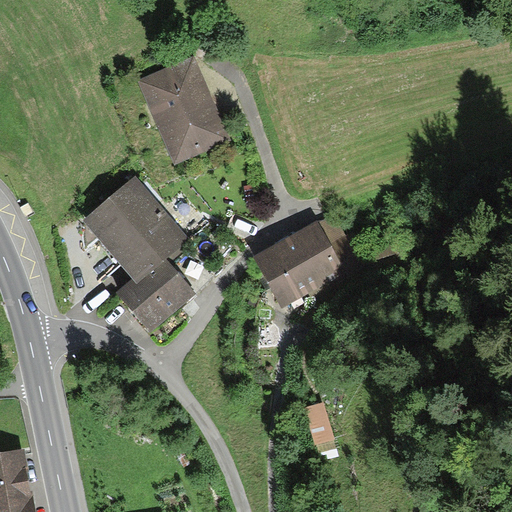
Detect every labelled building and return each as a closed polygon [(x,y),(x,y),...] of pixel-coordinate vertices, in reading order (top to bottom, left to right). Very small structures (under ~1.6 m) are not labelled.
[(173,158),(226,133),(193,62),(139,86),(173,158)] [(187,294),(159,261),(182,242),(132,182),(89,217),(135,273),(117,288),(148,326),(187,294)] [(316,222),(255,251),(278,300),(363,260),(350,232),(326,244),(316,222)] [(326,409),(305,414),(313,452),(335,447),(326,409)] [(32,511),(21,445),(0,448),(0,511),(32,511)]
